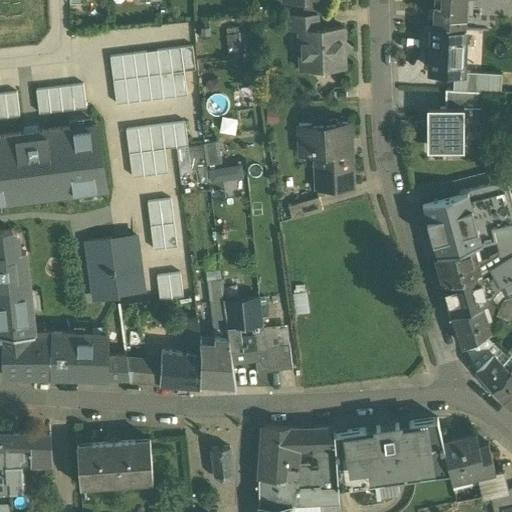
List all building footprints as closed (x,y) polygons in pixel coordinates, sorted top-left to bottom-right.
[(466,0),(432,0),(431,26),(463,28),(465,28),(466,14),(466,0)] [(511,0),(471,0),(471,15),(511,16),(511,0)] [(316,13),(286,15),(287,32),(299,31),(299,30),(317,29),(317,28),(316,13)] [(428,66),(428,23),(420,23),(420,66),(428,66)] [(343,26),(317,28),(317,29),(299,30),(299,31),(301,70),(318,70),(323,74),(328,69),(345,68),(343,26)] [(463,28),(431,26),(429,68),(461,70),(463,28)] [(192,45),(180,47),(183,71),(195,69),(192,45)] [(180,47),(168,48),(171,72),(183,71),(180,47)] [(168,48),(157,50),(160,74),(171,72),(168,48)] [(157,50),(145,51),(148,75),(160,74),(157,50)] [(145,51),(134,53),(137,77),(148,75),(145,51)] [(134,53),(122,54),(125,78),(137,77),(134,53)] [(122,54),(111,56),(114,80),(125,78),(122,54)] [(195,69),(183,71),(186,95),(198,93),(195,69)] [(183,71),(171,72),(175,96),(186,95),(183,71)] [(171,72),(160,74),(163,97),(175,96),(171,72)] [(160,74),(148,75),(151,99),(163,97),(160,74)] [(148,75),(137,77),(140,100),(151,99),(148,75)] [(487,77),(465,76),(464,90),(482,91),(486,92),(487,77)] [(137,77),(125,78),(128,102),(140,100),(137,77)] [(125,78),(114,80),(117,103),(128,102),(125,78)] [(72,86),(74,109),(85,108),(83,84),(72,86)] [(60,87),(62,110),(74,109),(72,86),(60,87)] [(49,88),(51,111),(62,110),(60,87),(49,88)] [(37,89),(39,112),(51,111),(49,88),(37,89)] [(464,90),(445,89),(445,108),(463,108),(483,108),(482,91),(464,90)] [(6,94),(9,116),(21,115),(18,93),(6,94)] [(0,94),(0,116),(9,116),(6,94),(0,94)] [(445,108),(427,108),(427,138),(428,138),(427,146),(463,146),(463,108),(445,108)] [(348,122),(296,126),(298,148),(313,147),(316,191),(352,188),(348,122)] [(186,123),(173,125),(176,147),(188,145),(186,123)] [(173,125),(162,126),(165,148),(176,147),(173,125)] [(162,126),(150,127),(153,149),(165,148),(162,126)] [(97,127),(0,138),(0,200),(78,191),(101,189),(104,188),(97,127)] [(150,127),(138,129),(141,151),(153,149),(150,127)] [(129,152),(141,151),(138,129),(126,130),(129,152)] [(194,163),(220,159),(216,139),(190,143),(194,163)] [(156,174),(168,173),(165,148),(153,149),(156,174)] [(144,176),(156,174),(153,149),(141,151),(144,176)] [(131,177),(144,176),(141,151),(129,152),(131,177)] [(207,180),(241,177),(239,161),(205,165),(207,180)] [(511,225),(511,201),(506,181),(468,191),(475,218),(482,244),(496,241),(492,230),(511,225)] [(468,191),(420,204),(427,231),(475,218),(468,191)] [(174,224),(186,222),(183,198),(171,200),(174,224)] [(319,198),(288,207),(292,219),(323,210),(319,198)] [(162,225),(174,224),(171,200),(159,201),(162,225)] [(151,227),(162,225),(159,201),(147,203),(151,227)] [(475,218),(427,231),(435,257),(471,247),(482,244),(475,218)] [(177,248),(189,246),(186,222),(174,224),(177,248)] [(165,249),(177,248),(174,224),(162,225),(165,249)] [(153,250),(165,249),(162,225),(151,227),(153,250)] [(511,227),(511,225),(492,230),(496,241),(501,261),(508,256),(511,254),(511,227)] [(11,230),(0,231),(0,347),(3,347),(3,333),(34,333),(24,253),(19,254),(16,235),(11,230)] [(136,236),(87,242),(94,299),(143,293),(136,236)] [(471,247),(435,257),(443,285),(479,276),(471,247)] [(501,261),(489,269),(492,274),(511,261),(511,254),(508,256),(501,261)] [(511,261),(492,274),(497,282),(493,285),(496,291),(499,288),(505,285),(511,281),(511,261)] [(170,297),(182,295),(180,273),(168,274),(170,297)] [(158,298),(170,297),(168,274),(156,275),(158,298)] [(473,279),(443,285),(452,315),(474,309),(480,307),(473,283),(477,282),(480,278),(479,276),(473,279)] [(227,328),(220,282),(208,283),(213,330),(227,328)] [(511,298),(508,298),(503,299),(496,314),(507,319),(511,309),(511,298)] [(248,336),(241,301),(226,303),(228,323),(226,323),(227,328),(228,337),(231,362),(255,359),(258,358),(257,349),(257,348),(255,335),(248,336)] [(474,309),(452,315),(461,346),(481,335),(474,309)] [(198,323),(180,325),(182,348),(200,346),(199,335),(198,323)] [(34,333),(3,333),(3,347),(2,375),(52,376),(52,334),(34,333)] [(52,334),(52,376),(106,377),(107,335),(52,334)] [(500,343),(492,334),(484,339),(494,349),(500,343)] [(228,337),(199,335),(200,346),(200,354),(200,385),(234,388),(231,362),(228,337)] [(494,349),(484,339),(464,350),(473,368),(490,352),(494,349)] [(289,345),(276,347),(279,370),(292,369),(289,345)] [(276,347),(266,348),(268,372),(279,370),(276,347)] [(266,348),(257,349),(258,358),(255,359),(256,373),(268,372),(266,348)] [(200,354),(162,350),(159,382),(200,385),(200,354)] [(490,352),(473,368),(474,371),(492,355),(490,352)] [(508,373),(492,355),(474,371),(491,389),(509,374),(508,373)] [(511,372),(511,371),(508,373),(509,374),(491,389),(505,404),(511,410),(511,372)] [(380,426),(347,431),(351,486),(375,483),(377,496),(380,495),(379,482),(450,472),(443,441),(437,418),(395,424),(395,427),(380,429),(380,426)] [(300,429),(263,426),(262,444),(298,448),(300,429)] [(333,427),(313,429),(313,448),(321,448),(334,447),(335,447),(334,433),(333,427)] [(339,432),(334,433),(337,486),(338,488),(344,487),(351,486),(347,431),(339,432)] [(30,434),(0,432),(0,453),(4,453),(18,454),(29,454),(30,434)] [(475,433),(443,441),(450,472),(452,475),(453,481),(477,475),(495,470),(494,469),(488,442),(478,444),(475,433)] [(50,435),(30,434),(29,454),(30,466),(52,464),(50,435)] [(149,439),(77,444),(80,486),(152,480),(149,439)] [(298,448),(262,444),(260,463),(277,464),(297,466),(298,448)] [(230,446),(210,448),(214,475),(221,480),(229,479),(233,473),(230,446)] [(305,472),(298,472),(297,485),(319,484),(336,484),(334,447),(321,448),(322,453),(323,470),(305,472)] [(0,453),(0,492),(9,492),(9,490),(8,481),(5,481),(4,453),(0,453)] [(18,454),(4,453),(5,481),(8,481),(15,480),(19,480),(18,465),(19,465),(18,454)] [(277,464),(260,463),(259,477),(277,476),(277,464)] [(495,470),(477,475),(482,496),(490,495),(508,490),(502,467),(494,469),(495,470)] [(277,476),(259,477),(260,503),(291,502),(294,502),(293,485),(287,486),(287,476),(277,476)] [(54,478),(33,479),(34,488),(54,486),(54,478)] [(319,484),(297,485),(293,485),(294,502),(320,501),(338,500),(338,488),(337,486),(319,486),(319,484)] [(511,489),(508,490),(490,495),(493,511),(495,511),(505,510),(511,508),(511,489)] [(338,500),(320,501),(321,511),(335,511),(339,511),(338,500)] [(291,511),(291,502),(260,503),(260,511),(291,511)]
